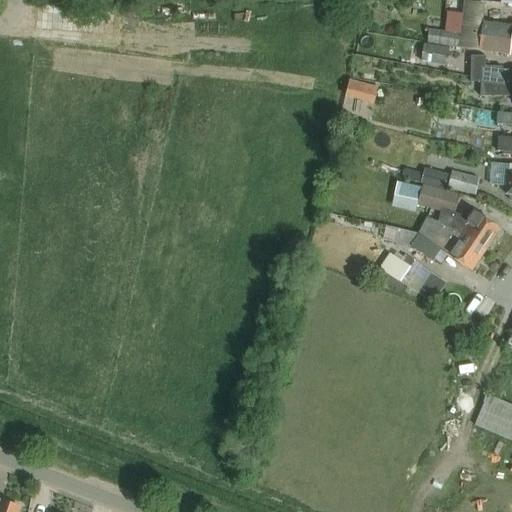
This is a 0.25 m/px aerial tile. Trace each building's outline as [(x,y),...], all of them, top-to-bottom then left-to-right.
[(429,30),(427,43),(459,48),(510,55),(511,53),(511,52),(511,33),(482,29),(483,24),(463,21),(463,17),(448,15),(446,32),(429,30)] [(447,66),(449,49),(425,46),(423,63),(447,66)] [(472,57),(471,78),(481,79),(481,69),(481,67),(485,68),(486,57),(472,57)] [(511,71),(503,71),(503,68),(485,68),(481,67),(481,69),(481,79),(481,82),(481,84),(511,87),(511,71)] [(349,81),(345,98),(355,100),(359,83),(349,81)] [(511,87),(481,84),(481,98),(511,97),(511,87)] [(511,115),(498,114),(497,125),(511,125),(511,115)] [(511,139),(499,138),(498,153),(503,154),(503,156),(511,156),(511,139)] [(511,165),(491,164),(489,186),(507,188),(507,195),(511,195),(511,165)] [(421,184),(423,184),(445,190),(449,174),(426,168),(421,184)] [(447,190),(475,196),(479,179),(451,172),(447,190)] [(397,183),(393,196),(417,203),(416,206),(454,217),(460,196),(444,192),(423,186),(422,190),(397,183)] [(460,234),(486,252),(501,230),(475,212),(466,225),(453,218),(447,227),(460,234)] [(432,262),(440,251),(472,273),(486,252),(460,234),(447,227),(427,217),(418,236),(411,247),(432,262)] [(382,271),(376,282),(415,298),(418,294),(412,290),(426,270),(407,257),(403,263),(390,254),(379,270),(382,271)] [(511,406),(487,396),(475,427),(511,442),(511,406)] [(0,511),(18,511),(20,509),(2,502),(0,506),(0,511)]
